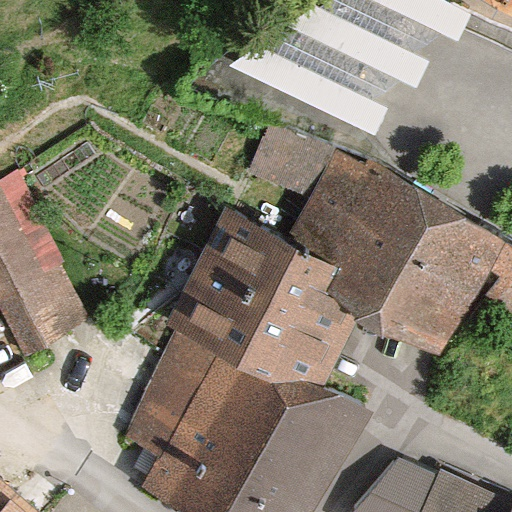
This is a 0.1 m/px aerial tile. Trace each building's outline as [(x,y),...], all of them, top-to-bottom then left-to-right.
[(511,0),(488,0),(511,13),(511,0)] [(378,163),(317,258),(348,277),(429,329),(461,274),(492,234),(378,163)] [(24,167),(0,178),(0,297),(24,349),(95,316),(24,167)] [(230,208),(171,324),(273,377),(293,385),(348,277),(317,258),(230,208)] [(511,249),(492,234),(461,274),(511,313),(511,249)] [(103,460),(203,511),(273,377),(171,324),(103,460)] [(203,511),(204,511),(308,511),(360,414),(293,385),(273,377),(203,511)] [(359,511),(427,511),(445,476),(397,457),(359,511)] [(33,511),(37,509),(0,476),(0,511),(33,511)] [(427,511),(496,511),(502,501),(445,476),(427,511)] [(511,511),(511,505),(502,501),(496,511),(511,511)]
